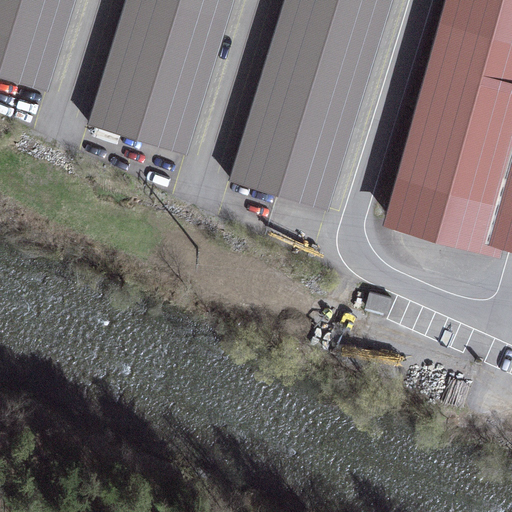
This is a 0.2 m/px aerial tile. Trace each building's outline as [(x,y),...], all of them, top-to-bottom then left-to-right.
[(97,0),(0,0),(0,76),(66,102),(97,0)] [(260,0),(148,0),(114,118),(213,156),(260,0)] [(404,0),(293,0),(244,166),(343,204),(404,0)] [(511,0),(440,0),(380,223),(503,258),(511,221),(511,0)] [(391,297),(370,291),(365,306),(387,312),(391,297)]
